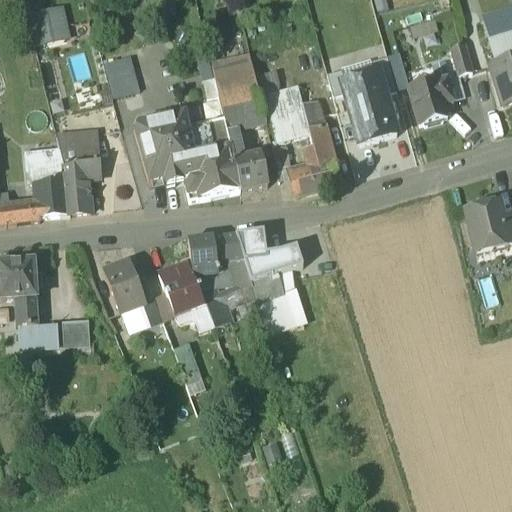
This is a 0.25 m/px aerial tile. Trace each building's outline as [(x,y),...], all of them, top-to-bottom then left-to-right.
[(511,27),(508,15),(485,22),(492,47),(511,40),(511,27)] [(63,24),(46,28),(48,39),(65,35),(63,24)] [(469,36),(460,38),(463,49),(472,47),(469,36)] [(463,49),(450,53),(458,82),(472,78),(463,49)] [(386,63),(370,67),(374,81),(378,80),(384,100),(396,97),(386,63)] [(254,105),(245,64),(212,71),(215,85),(219,102),(217,103),(222,124),(226,138),(236,136),(237,137),(266,130),(260,105),(254,105)] [(511,65),(491,72),(502,111),(511,107),(511,65)] [(132,74),(107,81),(115,114),(141,108),(132,74)] [(341,76),(326,80),(332,103),(343,100),(341,91),(345,89),(341,76)] [(345,89),(341,91),(343,100),(358,152),(396,141),(384,100),(378,80),(345,89)] [(435,85),(408,93),(419,131),(424,130),(424,132),(442,126),(442,125),(447,123),(443,110),(453,107),(446,84),(436,87),(435,85)] [(215,85),(204,87),(208,105),(217,103),(219,102),(215,85)] [(263,102),(269,126),(304,117),(302,111),(297,93),(263,102)] [(302,111),(304,117),(309,136),(320,133),(321,135),(325,134),(318,107),(302,111)] [(310,141),(309,136),(304,117),(269,126),(276,150),(310,141)] [(222,124),(187,132),(184,119),(169,123),(179,165),(229,153),(226,138),(222,124)] [(169,123),(139,130),(134,139),(148,190),(164,186),(166,193),(184,188),(179,165),(169,123)] [(320,133),(309,136),(310,141),(313,151),(318,172),(334,168),(325,134),(321,135),(320,133)] [(236,136),(226,138),(229,153),(233,167),(243,164),(237,137),(236,136)] [(94,138),(56,143),(59,156),(63,171),(84,169),(86,185),(98,184),(94,138)] [(313,151),(301,155),(306,175),(318,172),(313,151)] [(229,153),(179,165),(184,188),(189,208),(198,206),(199,208),(240,198),(233,167),(229,153)] [(59,156),(26,160),(29,190),(33,189),(35,189),(35,188),(63,186),(64,182),(63,171),(59,156)] [(243,164),(233,167),(240,198),(268,191),(260,160),(243,164)] [(306,175),(290,180),(296,203),(340,191),(334,168),(318,172),(306,175)] [(84,169),(63,171),(64,182),(63,186),(67,220),(90,218),(86,185),(84,169)] [(63,186),(35,188),(35,189),(33,189),(36,210),(29,211),(31,227),(40,226),(41,222),(67,220),(63,186)] [(499,208),(466,216),(474,250),(484,247),(492,254),(509,250),(509,249),(502,222),(499,208)] [(10,214),(0,214),(0,230),(31,227),(29,211),(15,213),(15,216),(10,214)] [(511,247),(511,219),(502,222),(509,249),(511,247)] [(243,268),(250,288),(277,280),(291,276),(303,271),(296,253),(276,257),(266,258),(263,239),(234,242),(243,268)] [(234,242),(212,244),(215,269),(228,267),(230,277),(235,293),(250,288),(243,268),(234,242)] [(212,244),(187,247),(190,268),(192,283),(206,281),(210,291),(218,288),(215,269),(212,244)] [(33,268),(0,269),(0,305),(19,305),(35,304),(35,295),(42,295),(42,281),(34,281),(33,268)] [(190,268),(158,280),(165,300),(164,301),(167,306),(168,306),(174,324),(203,313),(192,283),(190,268)] [(127,271),(104,279),(120,321),(143,313),(142,309),(129,275),(127,271)] [(140,271),(129,275),(142,309),(153,305),(140,271)] [(291,276),(277,280),(284,299),(295,295),(291,276)] [(284,299),(277,280),(250,288),(256,305),(257,308),(284,299)] [(206,281),(192,283),(203,313),(205,312),(214,334),(230,328),(226,316),(224,310),(218,312),(214,300),(210,292),(210,291),(206,281)] [(250,288),(235,293),(214,300),(218,312),(224,310),(226,316),(256,305),(250,288)] [(284,299),(257,308),(267,339),(306,326),(295,295),(284,299)] [(164,301),(153,305),(162,328),(163,330),(175,325),(174,324),(168,306),(167,306),(164,301)] [(35,304),(19,305),(20,314),(17,314),(18,333),(22,333),(37,332),(35,304)] [(153,305),(142,309),(151,332),(162,328),(153,305)] [(88,326),(61,327),(63,354),(89,352),(88,326)] [(37,332),(22,333),(23,354),(55,352),(53,331),(37,332)] [(188,350),(173,356),(181,379),(197,373),(188,350)] [(197,373),(181,379),(186,391),(201,385),(197,373)]
